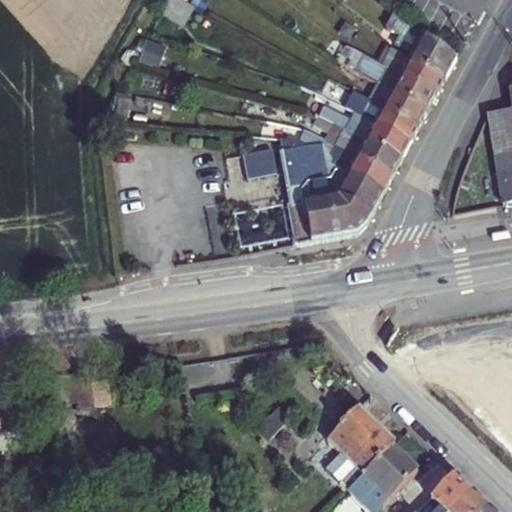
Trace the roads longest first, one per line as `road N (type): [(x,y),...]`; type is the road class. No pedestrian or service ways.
road 1 (primary): [(0,338),(341,294)]
road 2 (residential): [(399,283),(394,252),(403,215),(511,15)]
road 3 (residential): [(341,294),(359,352),(511,506)]
